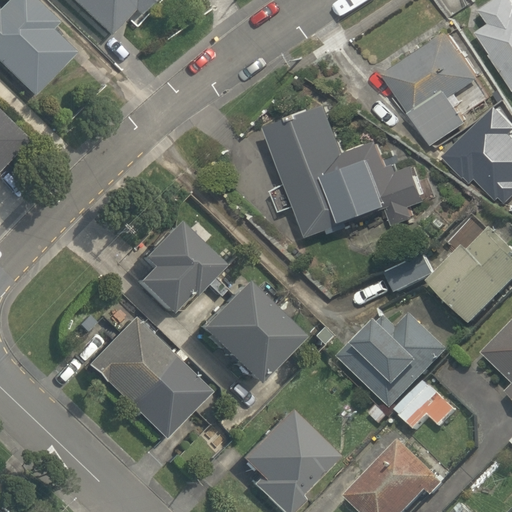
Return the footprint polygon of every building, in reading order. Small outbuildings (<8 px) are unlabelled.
[(0,0),(0,82),(23,104),(34,93),(70,55),(43,28),(52,19),(32,0),(0,0)] [(126,7),(134,14),(146,0),(65,0),(102,33),(126,7)] [(511,0),(489,0),(469,13),(511,80),(511,0)] [(453,91),(485,70),(453,19),(381,65),(430,143),(471,118),(453,91)] [(414,205),(429,201),(420,168),(394,175),(385,139),(343,150),(330,100),(274,115),(291,180),(273,184),(280,212),(304,206),(311,236),(349,226),(346,215),(388,204),(393,225),(418,219),(414,205)] [(0,164),(26,137),(0,112),(0,164)] [(143,295),(162,313),(180,295),(185,299),(215,268),(165,220),(133,252),(146,265),(133,279),(146,292),(143,295)] [(511,247),(484,220),(426,279),(469,321),(511,278),(511,247)] [(292,335),(233,277),(190,320),(250,378),(292,335)] [(408,312),(390,328),(379,315),(339,352),(387,404),(444,352),(408,312)] [(201,391),(124,317),(81,361),(158,435),(201,391)] [(511,320),(482,351),(511,379),(511,382),(502,393),(511,402),(511,320)] [(427,415),(439,426),(457,406),(424,377),(393,412),(413,430),(427,415)] [(225,465),(275,511),(287,511),(300,498),(294,492),(328,456),(277,409),(225,465)] [(449,476),(442,470),(399,428),(337,493),(357,511),(401,511),(425,487),(432,494),(449,476)]
